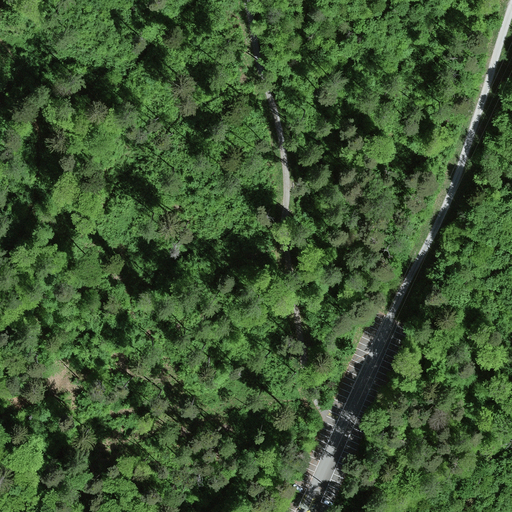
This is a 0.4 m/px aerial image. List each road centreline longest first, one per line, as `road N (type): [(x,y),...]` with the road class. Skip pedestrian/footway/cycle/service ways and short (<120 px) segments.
road 1 (track): [(245,0),(284,161),(302,359),(315,400),(344,421)]
road 2 (track): [(511,8),(446,206),(393,313)]
